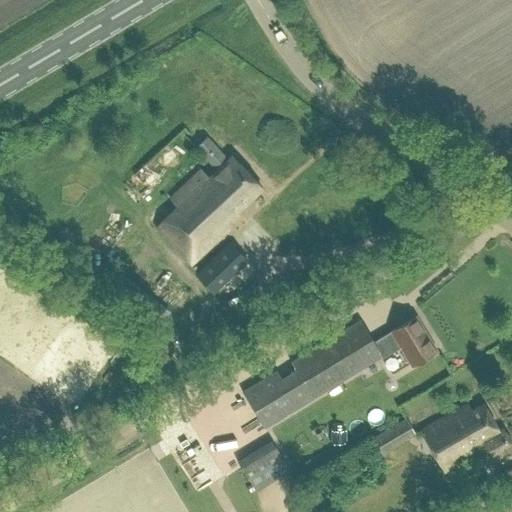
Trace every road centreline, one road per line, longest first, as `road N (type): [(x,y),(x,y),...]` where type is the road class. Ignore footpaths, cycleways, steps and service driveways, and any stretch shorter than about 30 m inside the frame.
road 1 (unclassified): [(511,223),(353,113),(303,68),(256,0)]
road 2 (primary): [(0,84),(143,0)]
